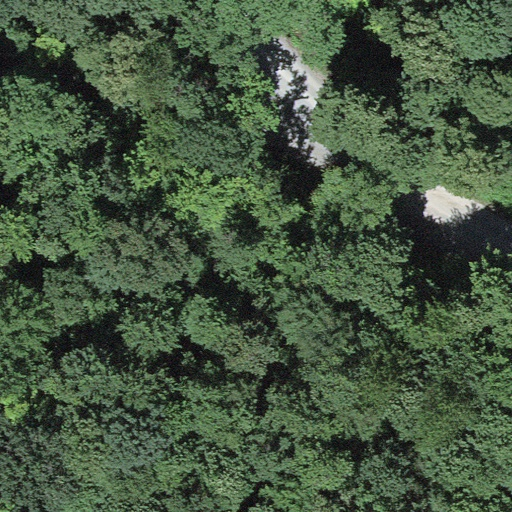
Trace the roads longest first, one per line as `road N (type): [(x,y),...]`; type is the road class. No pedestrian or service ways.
road 1 (unclassified): [(309,130),(73,59),(0,50)]
road 2 (unclassified): [(511,248),(309,130)]
road 3 (unclassified): [(309,130),(239,0)]
